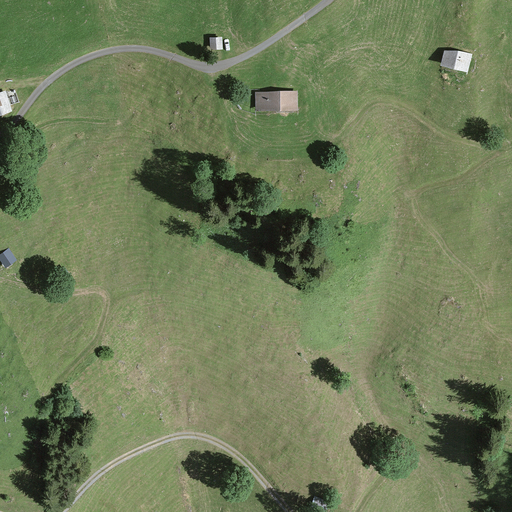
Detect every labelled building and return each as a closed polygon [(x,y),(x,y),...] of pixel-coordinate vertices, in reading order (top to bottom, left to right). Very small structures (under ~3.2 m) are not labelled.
[(208,36),(208,49),(222,48),(221,35),(208,36)] [(443,49),(439,64),(467,71),(471,53),(457,49),(443,49)] [(0,90),(0,113),(11,110),(4,89),(0,90)] [(254,91),(254,111),(297,110),(296,90),(254,91)] [(0,253),(0,260),(5,267),(17,258),(8,247),(0,253)] [(312,495),(307,507),(319,511),(324,511),(329,502),(312,495)]
